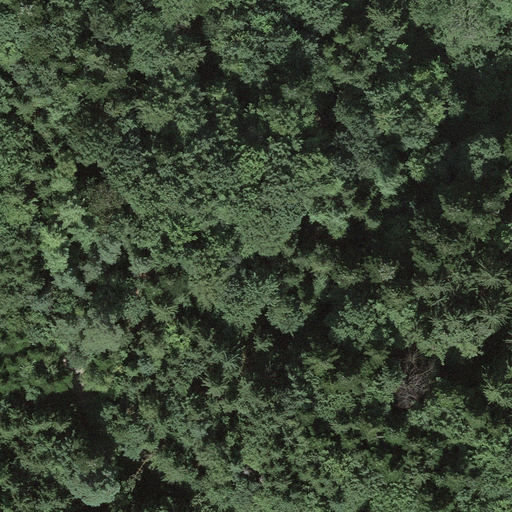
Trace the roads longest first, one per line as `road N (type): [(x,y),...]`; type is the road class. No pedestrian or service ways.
road 1 (track): [(0,96),(34,175),(72,356),(95,412),(117,441),(235,511)]
road 2 (track): [(273,0),(369,124),(401,147)]
